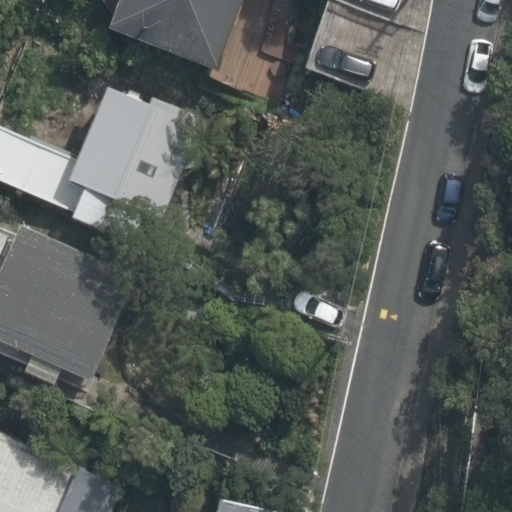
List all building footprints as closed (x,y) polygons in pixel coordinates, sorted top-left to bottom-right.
[(136,0),(117,50),(245,99),(283,0),(136,0)] [(336,0),(314,83),(401,106),(429,0),(336,0)] [(79,198),(63,235),(146,270),(212,115),(131,81),(120,106),(88,92),(64,148),(92,159),(76,197),(79,198)] [(1,228),(0,229),(0,364),(32,377),(27,388),(61,401),(67,386),(94,398),(140,286),(1,228)] [(0,443),(0,511),(79,511),(92,485),(0,443)] [(212,499),(210,511),(303,511),(304,506),(212,499)]
